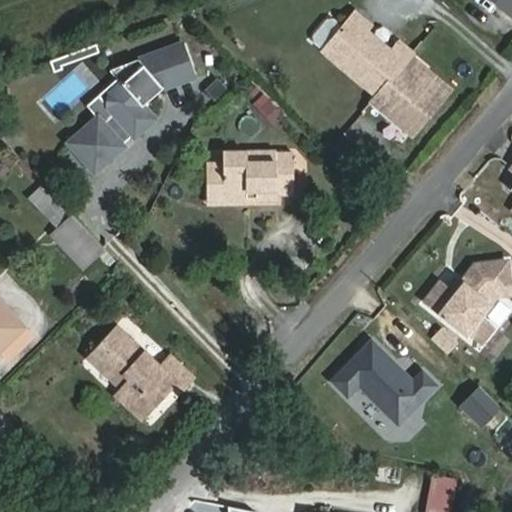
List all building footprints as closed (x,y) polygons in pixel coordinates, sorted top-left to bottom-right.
[(348,16),(367,32),(372,27),(353,11),(348,16)] [(389,51),(367,32),(348,16),(343,23),(334,16),(327,16),(311,34),(313,41),(322,48),(322,49),(378,97),(375,102),(391,115),(426,72),(410,59),(413,54),(398,41),(389,51)] [(70,143),(95,171),(124,146),(123,144),(119,140),(130,130),(133,134),(135,136),(155,118),(144,105),(164,87),(195,76),(183,43),(140,58),(121,75),(126,80),(110,94),(110,107),(115,113),(104,123),(99,117),(70,143)] [(42,88),(21,115),(38,129),(60,102),(42,88)] [(270,126),(284,119),(269,92),(255,100),(270,126)] [(78,116),(60,102),(38,129),(56,143),(78,116)] [(133,134),(130,130),(119,140),(123,144),(133,134)] [(276,164),(293,165),(294,152),(225,151),(225,163),(206,162),(205,194),(247,195),(254,195),(255,199),(275,201),(275,193),(276,164)] [(292,193),(293,165),(276,164),(275,193),(292,193)] [(511,165),(503,176),(511,183),(511,187),(504,198),(511,204),(511,165)] [(26,198),(53,225),(67,211),(41,184),(26,198)] [(72,214),(81,223),(96,210),(72,186),(58,199),(72,214)] [(247,204),(247,195),(205,194),(205,203),(247,204)] [(82,266),(104,247),(81,223),(72,214),(51,232),(82,266)] [(478,324),(494,306),(507,303),(501,271),(475,276),(466,281),(453,297),(446,305),(440,300),(434,294),(422,309),(464,342),(465,341),(478,324)] [(446,292),(440,300),(446,305),(453,297),(446,292)] [(507,303),(494,306),(496,314),(509,312),(507,303)] [(0,347),(22,327),(0,304),(0,347)] [(120,387),(149,413),(179,381),(170,373),(180,362),(171,353),(160,364),(117,324),(89,354),(118,381),(126,372),(131,376),(122,385),(120,387)] [(491,335),(478,324),(465,341),(477,351),(491,335)] [(22,327),(0,347),(0,350),(10,360),(33,338),(22,327)] [(367,360),(359,369),(369,378),(377,369),(367,360)] [(196,377),(180,362),(170,373),(179,381),(186,388),(196,377)] [(359,369),(331,404),(348,418),(358,406),(401,441),(435,399),(421,386),(412,396),(377,369),(369,378),(359,369)] [(126,372),(118,381),(122,385),(131,376),(126,372)] [(120,387),(113,395),(142,422),(149,413),(120,387)] [(0,447),(24,424),(5,405),(0,409),(0,447)] [(399,484),(400,469),(381,467),(379,482),(399,484)] [(451,511),(457,481),(434,477),(427,511),(451,511)]
